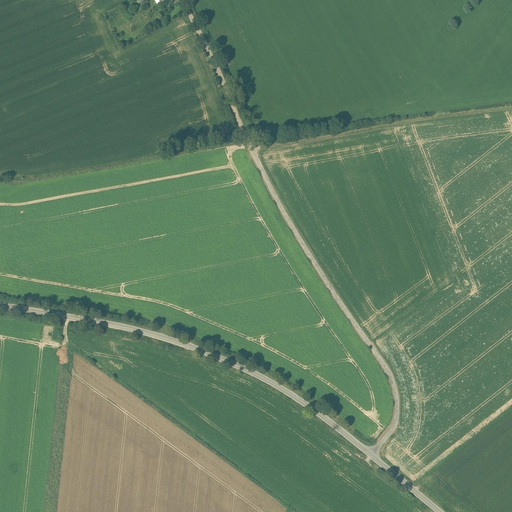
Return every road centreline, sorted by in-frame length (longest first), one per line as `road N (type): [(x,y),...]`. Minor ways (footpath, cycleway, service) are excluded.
road 1 (unclassified): [(370,454),(395,422),(393,386),(279,205),(181,0)]
road 2 (unclassified): [(0,306),(188,345),(268,381),(370,454)]
road 3 (track): [(511,106),(249,146)]
